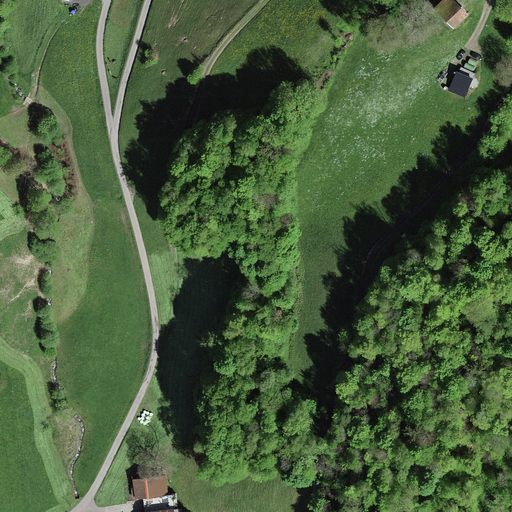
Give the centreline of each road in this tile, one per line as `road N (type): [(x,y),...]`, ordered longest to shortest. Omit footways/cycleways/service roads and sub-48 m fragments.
road 1 (unclassified): [(146,0),(111,138),(155,347),(93,488),(72,511)]
road 2 (residential): [(511,77),(481,135),(367,260),(356,342),(317,460),(316,511)]
road 3 (track): [(155,347),(168,348),(178,225),(210,67),(268,0)]
road 4 (track): [(83,0),(52,32),(31,98),(18,108),(0,106)]
road 5 (track): [(111,138),(97,43),(108,0)]
